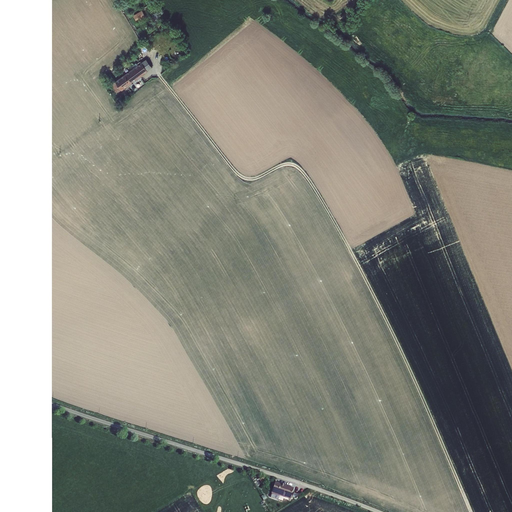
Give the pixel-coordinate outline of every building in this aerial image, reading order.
[(139,19),(140,20),(146,16),(142,10),(133,16),(136,20),(139,19)] [(126,56),(130,60),(140,52),(137,48),(132,51),(126,56)] [(142,62),(147,70),(152,67),(146,59),(142,62)] [(134,68),(115,82),(121,89),(147,70),(142,62),(134,68)] [(121,89),(115,82),(110,74),(105,78),(116,93),(121,89)] [(253,480),(256,487),(260,485),(259,484),(261,483),(261,484),(262,484),(264,478),(259,477),(258,479),(257,479),(256,478),(253,480)] [(275,482),(271,493),(288,499),(289,500),(293,489),(275,482)] [(283,499),(287,500),(288,499),(271,493),(270,497),(282,501),(283,499)] [(264,495),(262,497),(269,511),(272,511),(269,506),(270,506),(264,495)]
